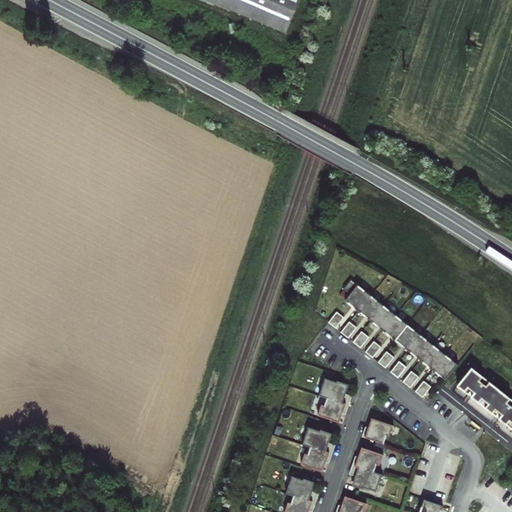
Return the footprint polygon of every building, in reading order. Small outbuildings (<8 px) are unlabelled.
[(205,0),(286,34),(299,0),(205,0)] [(346,301),(446,380),(458,365),(352,281),(345,290),(351,295),(346,301)] [(344,318),(337,312),(329,323),(336,328),(344,318)] [(358,329),(350,323),(342,333),(349,339),(358,329)] [(370,338),(363,333),(354,343),(362,349),(370,338)] [(382,348),(375,342),(367,353),(374,359),(382,348)] [(395,358),(387,352),(379,363),(386,368),(395,358)] [(407,368),(400,362),(391,372),(399,378),(407,368)] [(511,399),(471,368),(457,386),(511,429),(511,399)] [(419,378),(412,372),(404,382),(411,388),(419,378)] [(327,398),(349,405),(352,396),(344,393),(348,384),(337,381),(337,382),(325,378),(319,396),(327,399),(327,398)] [(432,387),(424,382),(416,392),(423,398),(432,387)] [(346,414),(349,405),(327,398),(327,399),(325,405),(322,404),(318,416),(340,423),(343,413),(346,414)] [(366,427),(362,437),(384,444),(387,435),(390,436),(394,425),(372,418),(369,428),(366,427)] [(311,447),(332,454),(336,445),(328,442),(331,433),(321,430),(320,431),(309,427),(303,445),(310,447),(311,447)] [(329,463),(332,454),(311,447),(310,447),(308,454),(305,453),(301,464),(323,472),(326,462),(329,463)] [(356,456),(353,465),(374,472),(375,471),(377,465),(380,466),(384,455),(362,447),(359,457),(356,456)] [(374,472),(353,465),(349,474),(357,477),(354,486),(364,489),(365,488),(376,492),(382,474),(375,471),(374,472)] [(294,495),(316,503),(319,494),(311,491),(314,482),(304,478),(304,480),(292,476),(286,494),(294,496),(294,495)] [(313,511),(316,503),(294,495),(294,496),(291,503),(288,502),(284,511),(309,511),(310,511),(313,511)] [(339,505),(336,511),(364,511),(367,503),(345,496),(342,506),(339,505)] [(424,499),(419,511),(440,511),(443,506),(424,499)]
